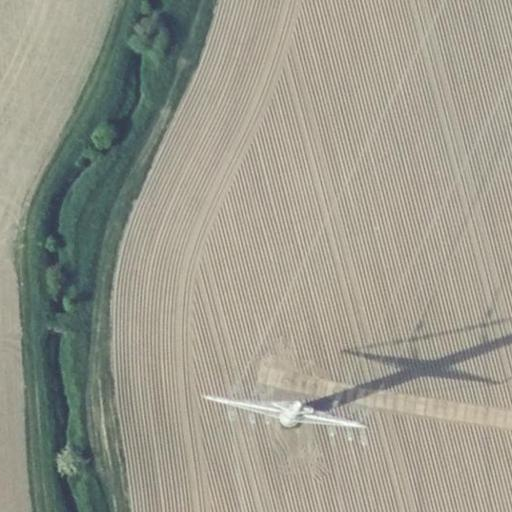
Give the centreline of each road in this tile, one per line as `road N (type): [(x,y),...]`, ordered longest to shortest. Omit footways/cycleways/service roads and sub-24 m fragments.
road 1 (track): [(109,511),(87,420),(101,271),(113,213),(203,0)]
road 2 (track): [(47,511),(31,248),(40,208),(132,0)]
